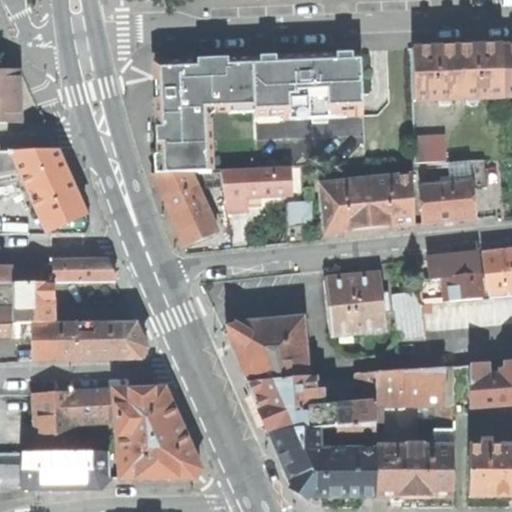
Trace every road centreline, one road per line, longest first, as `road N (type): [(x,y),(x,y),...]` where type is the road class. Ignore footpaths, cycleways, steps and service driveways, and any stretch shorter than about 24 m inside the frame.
road 1 (residential): [(80,32),(511,16)]
road 2 (residential): [(511,235),(158,272)]
road 3 (residential): [(0,379),(202,370)]
road 4 (residential): [(83,511),(257,500)]
road 5 (residential): [(147,247),(0,247)]
road 6 (secondary): [(257,500),(202,370)]
